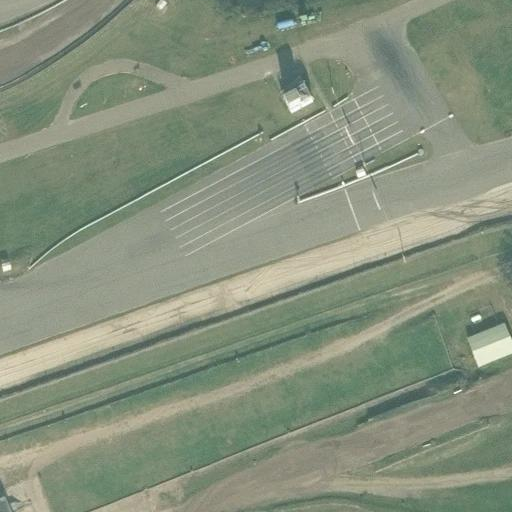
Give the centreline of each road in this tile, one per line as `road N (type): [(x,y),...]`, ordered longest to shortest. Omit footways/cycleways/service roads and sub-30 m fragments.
road 1 (track): [(0,463),(325,355),(511,266)]
road 2 (unknown): [(511,174),(0,352)]
